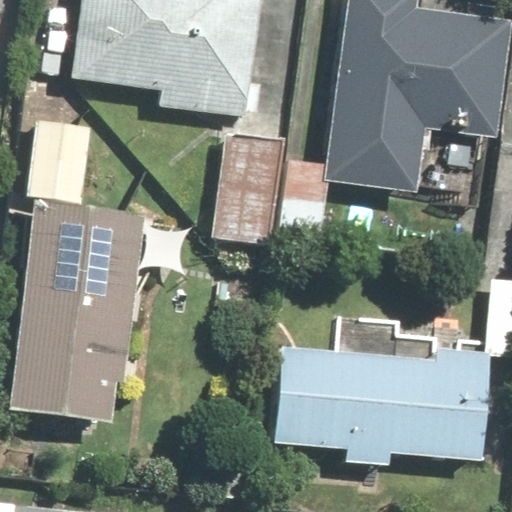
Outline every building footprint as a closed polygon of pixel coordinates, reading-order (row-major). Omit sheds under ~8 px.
[(87,0),(78,80),(164,90),(161,110),(251,120),(265,0),(87,0)] [(426,12),(427,0),(351,0),(328,184),(418,195),(426,131),(452,134),(449,162),(475,165),(478,137),(499,140),(511,30),(511,21),(497,20),(499,4),(487,3),(487,0),(463,0),(461,16),(426,12)] [(96,125),(40,120),(32,198),(89,203),(96,125)] [(275,243),(289,140),(234,133),(220,235),(275,243)] [(294,162),(283,244),(323,249),(331,186),(326,185),(329,166),(294,162)] [(142,359),(135,358),(138,326),(148,327),(151,296),(141,295),(149,217),(37,206),(16,416),(118,426),(121,397),(138,399),(142,359)] [(492,356),(511,357),(511,271),(505,271),(504,281),(497,281),(492,356)] [(489,461),(494,358),(439,354),(439,363),(285,355),(280,447),(353,452),(352,466),(395,469),(396,455),(489,461)] [(131,511),(0,501),(0,511),(131,511)]
